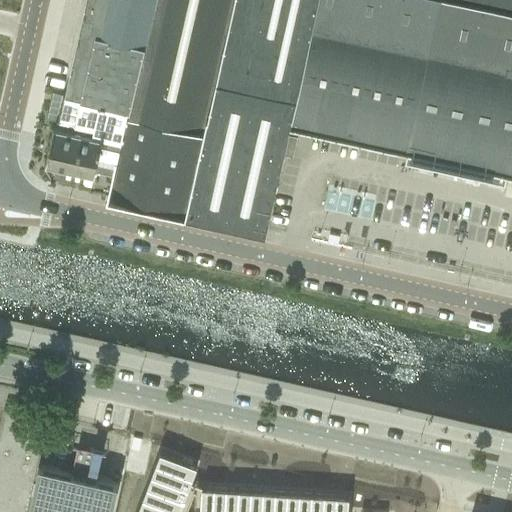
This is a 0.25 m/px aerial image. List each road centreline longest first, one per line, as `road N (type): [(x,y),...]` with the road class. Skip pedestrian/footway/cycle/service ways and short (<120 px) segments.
road 1 (unclassified): [(511,313),(0,197)]
road 2 (tertiary): [(511,482),(0,366)]
road 3 (unclassified): [(0,160),(36,0)]
